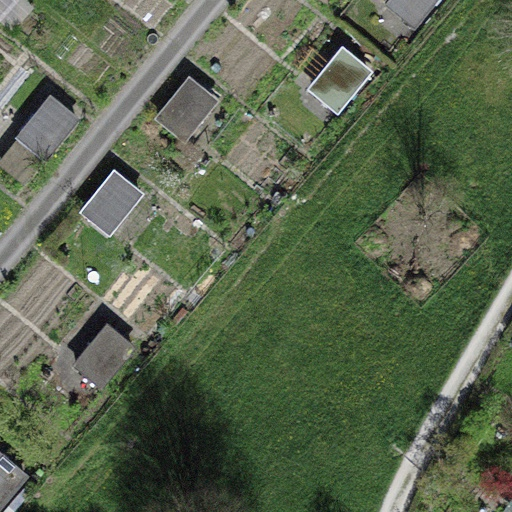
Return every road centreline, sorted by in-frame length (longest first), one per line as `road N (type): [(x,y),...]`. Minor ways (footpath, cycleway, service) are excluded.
road 1 (track): [(208,0),(0,254)]
road 2 (unclassified): [(393,511),(511,290)]
